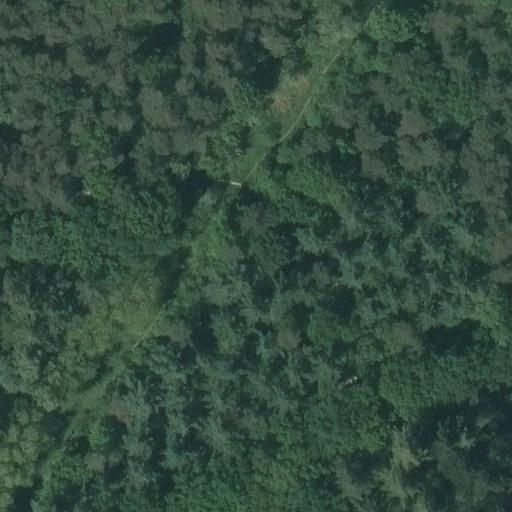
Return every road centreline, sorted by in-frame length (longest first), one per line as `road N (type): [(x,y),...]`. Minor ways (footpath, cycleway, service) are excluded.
road 1 (track): [(318,405),(67,511)]
road 2 (track): [(471,338),(318,405)]
